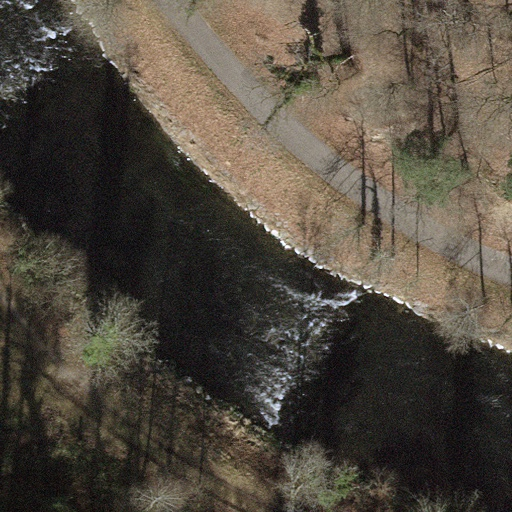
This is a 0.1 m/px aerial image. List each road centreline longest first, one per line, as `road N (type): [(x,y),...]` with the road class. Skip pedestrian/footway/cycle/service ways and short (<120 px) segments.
road 1 (track): [(0,246),(108,366),(426,511)]
road 2 (track): [(172,0),(223,63),(357,189),(511,270)]
